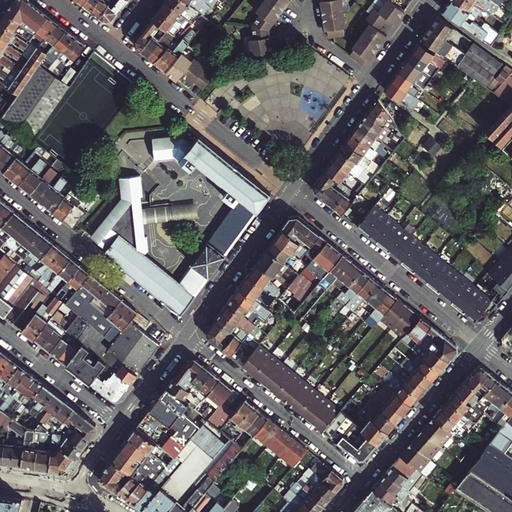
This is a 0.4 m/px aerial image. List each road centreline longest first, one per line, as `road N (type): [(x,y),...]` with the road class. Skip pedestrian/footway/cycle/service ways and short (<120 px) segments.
road 1 (residential): [(290,190),(479,343)]
road 2 (residential): [(184,335),(0,185)]
road 3 (residential): [(112,45),(290,190)]
road 4 (residential): [(362,480),(184,335)]
road 5 (residential): [(362,480),(479,343)]
road 6 (residential): [(290,190),(184,335)]
road 7 (residential): [(119,424),(0,331)]
road 8 (residential): [(371,80),(290,190)]
